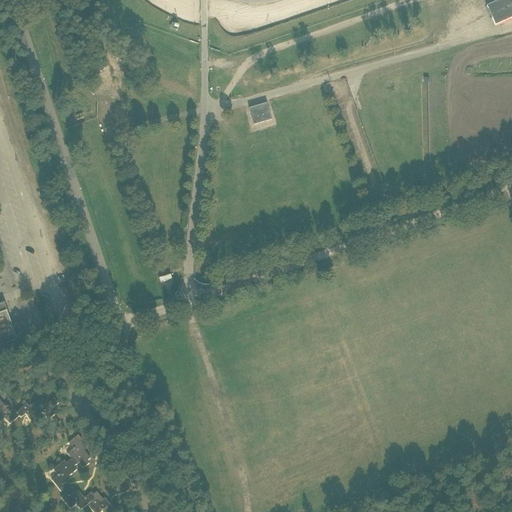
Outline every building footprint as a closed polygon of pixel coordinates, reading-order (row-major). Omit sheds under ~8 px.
[(493,26),(511,18),(511,0),(501,0),(485,7),(493,26)] [(106,72),(94,77),(98,86),(109,82),(106,72)] [(267,104),(248,109),(254,126),(272,120),(267,104)] [(127,146),(130,161),(136,160),(134,152),(139,150),(137,144),(127,146)] [(167,276),(158,278),(160,284),(162,283),(172,280),(170,275),(167,276)] [(0,346),(17,340),(4,303),(0,304),(0,346)] [(41,399),(38,402),(41,405),(35,410),(40,415),(42,413),(48,421),(55,415),(51,410),(58,404),(54,398),(46,405),(41,399)] [(0,422),(4,419),(9,425),(19,417),(20,419),(22,417),(18,412),(16,413),(15,411),(13,412),(7,405),(5,407),(0,400),(0,422)] [(24,407),(18,412),(22,417),(26,414),(32,422),(40,415),(35,410),(41,405),(38,402),(37,400),(29,407),(24,401),(21,403),(24,407)] [(66,454),(71,460),(76,466),(79,463),(83,469),(89,464),(87,462),(90,459),(84,451),(86,450),(81,442),(83,441),(78,435),(68,444),(72,449),(66,454)] [(51,481),(57,489),(63,484),(70,479),(69,477),(76,471),(73,467),(76,466),(71,460),(66,463),(64,461),(52,470),(57,476),(51,481)] [(80,511),(87,505),(88,504),(84,498),(78,491),(76,493),(70,485),(66,488),(63,484),(57,489),(63,496),(60,498),(69,510),(75,505),(80,511)] [(88,504),(87,505),(92,511),(101,511),(102,511),(113,511),(117,509),(112,504),(110,505),(105,498),(103,500),(97,492),(93,495),(91,492),(84,498),(88,504)]
